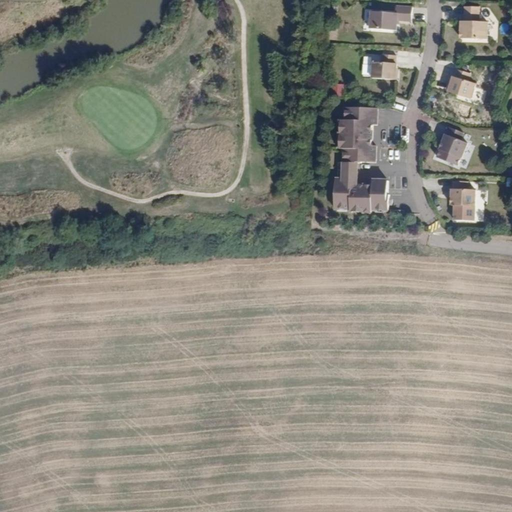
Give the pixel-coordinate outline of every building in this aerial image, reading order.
[(406,12),(390,11),(390,18),(366,17),(365,34),(391,35),(392,26),(405,27),(406,12)] [(482,27),(473,27),(473,12),(459,12),(459,27),(455,26),(455,44),(482,44),(482,27)] [(391,84),(391,60),(376,60),(376,67),(368,67),(368,84),(391,84)] [(464,76),(451,73),(444,96),(466,102),(470,85),(464,84),(464,76)] [(335,97),(342,97),(343,84),(336,84),(335,97)] [(349,190),(349,168),(372,168),(373,151),(370,151),(371,131),(375,131),(375,114),(344,113),(344,126),(337,125),(336,154),(340,154),(340,167),(340,185),(331,185),(330,214),(346,215),(346,218),(368,219),(368,216),(385,217),(386,201),(383,201),(384,186),(368,186),(368,191),(349,190)] [(458,139),(445,134),(434,154),(454,164),(461,150),(456,147),(458,139)] [(462,186),(447,187),(447,210),(469,211),(470,194),(462,195),(462,186)]
